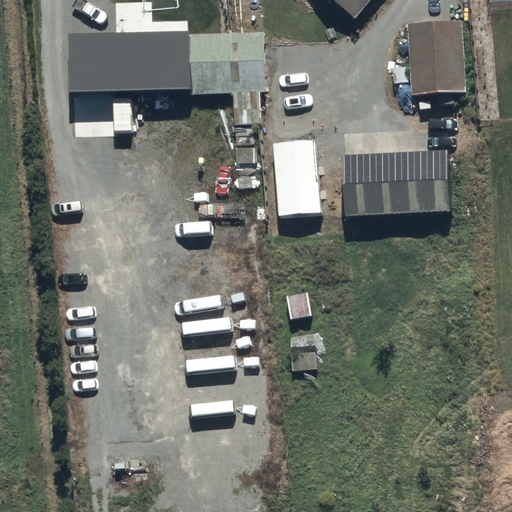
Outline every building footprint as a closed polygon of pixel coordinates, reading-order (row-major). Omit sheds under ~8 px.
[(337,0),(356,17),(370,0),(337,0)] [(463,21),(408,24),(410,67),(393,68),(394,84),(412,83),(413,93),(467,90),(463,21)] [(266,32),(69,35),(70,91),(190,89),(190,94),(235,93),(235,125),(262,124),(262,93),(267,93),(266,32)] [(109,143),(152,149),(155,132),(111,125),(109,143)] [(342,135),(345,215),(452,210),(451,207),(455,207),(455,199),(451,199),(448,130),(342,135)] [(274,145),(280,218),(322,214),(315,142),(274,145)] [(315,334),(290,335),(291,370),(329,369),(328,344),(315,345),(315,334)]
